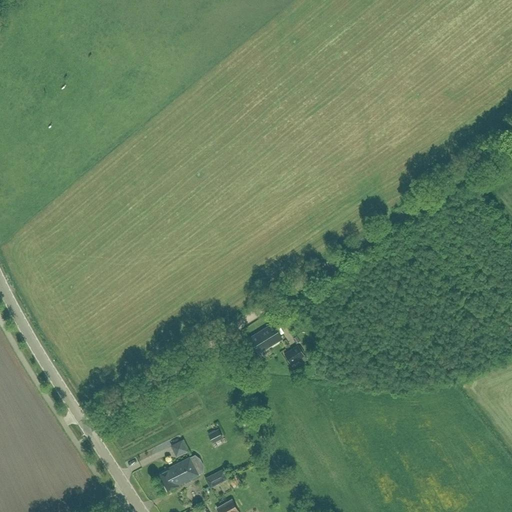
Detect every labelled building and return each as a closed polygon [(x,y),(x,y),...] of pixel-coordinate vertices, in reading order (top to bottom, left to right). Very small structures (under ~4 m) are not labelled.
[(249,338),(258,353),(279,340),(278,339),(281,337),(273,324),(249,338)] [(284,354),(291,364),(305,356),(298,345),(284,354)] [(208,434),(213,442),(222,437),(218,429),(208,434)] [(184,441),(174,447),(179,456),(190,450),(184,441)] [(159,474),(167,490),(198,474),(189,457),(171,466),(171,468),(159,474)] [(214,488),(228,481),(224,473),(210,480),(214,488)] [(238,511),(232,499),(216,508),(218,511),(238,511)]
